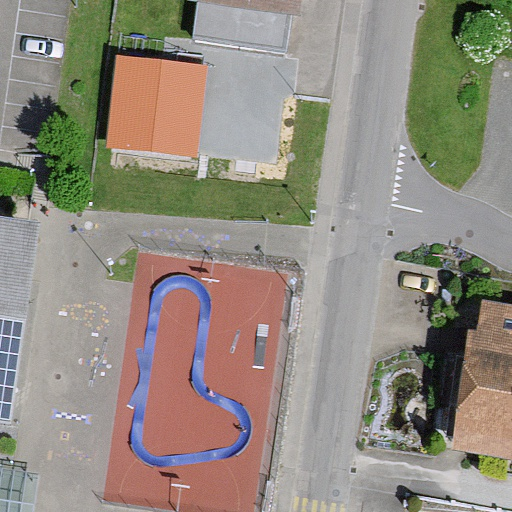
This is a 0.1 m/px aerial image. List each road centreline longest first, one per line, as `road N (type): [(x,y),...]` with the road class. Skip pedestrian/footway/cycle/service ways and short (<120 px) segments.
road 1 (tertiary): [(322,511),(363,196)]
road 2 (tertiary): [(363,196),(391,0)]
road 3 (residential): [(363,196),(511,235)]
